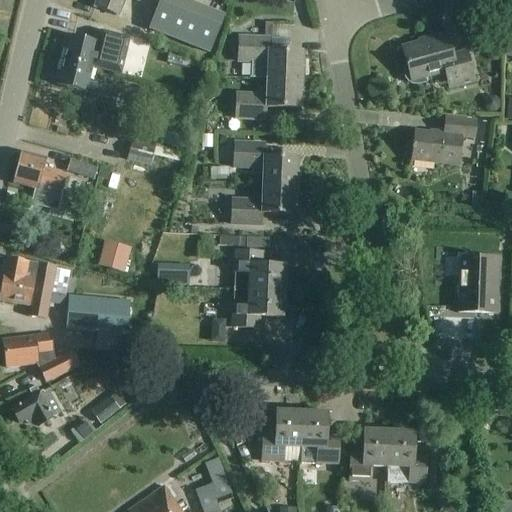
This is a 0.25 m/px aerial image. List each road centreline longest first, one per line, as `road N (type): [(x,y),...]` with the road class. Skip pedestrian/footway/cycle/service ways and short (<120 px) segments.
road 1 (residential): [(429,366),(403,347),(381,304),(331,21)]
road 2 (residential): [(198,378),(419,385),(429,366)]
road 3 (tertiary): [(0,151),(36,0)]
